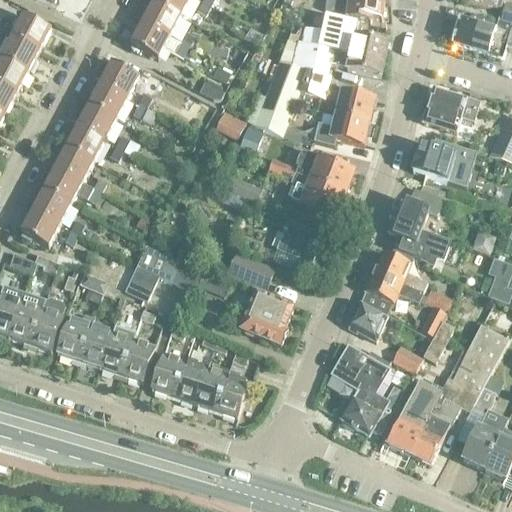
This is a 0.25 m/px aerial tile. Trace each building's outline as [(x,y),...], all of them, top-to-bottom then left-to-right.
[(156,0),(153,5),(182,21),(192,0),(156,0)] [(205,0),(203,5),(211,9),(215,0),(205,0)] [(382,24),(384,8),(332,0),(327,0),(325,14),(346,17),(345,23),(371,27),(372,23),(382,24)] [(332,0),(384,8),(385,0),(332,0)] [(462,0),(462,4),(497,12),(500,13),(503,5),(503,0),(462,0)] [(497,24),(511,28),(511,27),(511,6),(505,4),(505,6),(503,5),(500,13),(497,24)] [(182,21),(153,5),(142,27),(170,42),(182,21)] [(211,9),(203,5),(197,16),(205,20),(206,19),(216,25),(218,22),(220,23),(223,16),(211,9)] [(14,41),(41,56),(52,35),(25,20),(14,41)] [(362,31),(327,23),(315,21),(312,36),(305,35),(302,48),(297,70),(308,76),(310,76),(327,81),(329,70),(347,74),(346,75),(381,83),(389,49),(359,42),(362,31)] [(469,52),(477,26),(460,21),(460,23),(455,22),(449,43),(453,44),(453,46),(469,52)] [(502,62),(511,28),(497,24),(495,32),(477,26),(469,52),(502,62)] [(159,63),(165,53),(183,62),(189,52),(180,47),(170,42),(142,27),(131,48),(132,49),(131,52),(140,57),(141,54),(159,63)] [(180,47),(189,52),(195,41),(186,36),(180,47)] [(2,63),(29,77),(41,56),(14,41),(2,63)] [(282,141),(294,109),(299,97),(308,76),(297,70),(302,48),(287,42),(278,67),(279,67),(272,84),(271,84),(265,100),(256,97),(246,125),(255,128),(254,131),(282,141)] [(2,63),(0,67),(0,88),(18,99),(29,77),(2,63)] [(147,113),(152,101),(135,92),(140,81),(123,72),(124,69),(115,64),(114,67),(112,66),(100,88),(128,103),(138,108),(147,113)] [(299,97),(317,101),(326,103),(328,94),(331,82),(327,81),(310,76),(308,76),(299,97)] [(205,85),(199,96),(213,103),(221,103),(225,95),(205,85)] [(0,116),(7,120),(18,99),(0,88),(0,116)] [(89,109),(118,124),(128,103),(100,88),(89,109)] [(461,122),(474,126),(480,106),(467,102),(434,91),(423,127),(456,137),(461,122)] [(335,119),(371,127),(376,105),(341,96),(341,97),(328,94),(326,103),(339,106),(335,119)] [(156,118),(147,113),(138,108),(133,119),(151,128),(156,118)] [(78,130),(106,145),(118,124),(89,109),(78,130)] [(246,126),(225,115),(216,134),(237,144),(246,126)] [(511,119),(509,117),(489,160),(511,167),(511,119)] [(365,152),(371,127),(335,119),(332,133),(319,129),(316,138),(330,142),(330,143),(365,152)] [(66,151),(95,166),(106,145),(78,130),(66,151)] [(248,130),(238,154),(255,161),(264,137),(248,130)] [(116,150),(134,160),(140,149),(121,139),(116,150)] [(474,166),(472,166),(475,156),(439,145),(436,154),(421,149),(412,175),(448,186),(452,172),(470,177),(471,177),(477,179),(480,168),(474,166)] [(128,171),(134,160),(116,150),(109,161),(128,171)] [(95,166),(66,151),(55,172),(84,187),(95,166)] [(294,178),(346,197),(355,175),(320,161),(301,153),(295,169),(297,170),(296,172),(294,178)] [(269,175),(280,179),(285,168),(273,163),(269,175)] [(292,184),(294,178),(296,172),(285,168),(280,179),(292,184)] [(44,194),(72,209),(78,199),(87,204),(96,208),(101,198),(102,197),(93,192),(84,187),(55,172),(44,194)] [(337,222),(346,197),(294,178),(292,184),(291,186),(296,188),(290,204),(337,222)] [(225,194),(257,207),(263,194),(231,180),(225,194)] [(99,181),(93,192),(102,197),(101,198),(111,203),(117,191),(99,181)] [(402,205),(394,224),(422,235),(429,216),(439,219),(445,204),(442,203),(445,195),(423,188),(420,195),(415,193),(409,208),(402,205)] [(61,230),(72,209),(44,194),(32,215),(61,230)] [(32,242),(49,251),(61,230),(32,215),(21,236),(23,237),(21,241),(30,246),(32,242)] [(71,235),(79,240),(85,229),(77,224),(71,235)] [(334,253),(323,248),(326,239),(288,224),(284,232),(283,232),(282,235),(283,235),(276,253),(296,261),(291,273),(321,284),(334,253)] [(437,241),(422,235),(394,224),(388,239),(398,243),(393,254),(425,266),(430,254),(431,255),(437,241)] [(473,251),(490,256),(496,238),(479,232),(473,251)] [(74,250),(79,240),(71,235),(65,246),(74,250)] [(158,281),(173,288),(182,265),(146,249),(136,271),(158,281)] [(373,275),(423,297),(428,287),(408,278),(412,268),(382,256),(373,275)] [(37,267),(35,266),(15,258),(10,272),(19,275),(33,279),(37,268),(37,267)] [(37,259),(35,266),(37,267),(37,268),(44,271),(43,273),(55,278),(59,268),(37,259)] [(265,296),(274,275),(238,259),(228,281),(265,296)] [(173,288),(184,293),(193,269),(182,265),(173,288)] [(196,297),(198,290),(205,274),(193,269),(184,293),(196,297)] [(130,285),(153,295),(158,281),(136,271),(136,272),(130,285)] [(78,290),(83,278),(73,274),(71,281),(68,280),(64,293),(73,295),(74,292),(77,293),(78,290)] [(231,285),(205,274),(198,290),(225,302),(231,285)] [(419,307),(423,297),(373,275),(364,296),(365,296),(362,304),(388,317),(393,308),(394,309),(399,299),(419,307)] [(104,300),(105,300),(109,290),(108,290),(109,289),(85,279),(83,278),(78,290),(104,301),(104,300)] [(506,310),(511,297),(511,291),(487,282),(481,300),(506,310)] [(148,306),(153,295),(130,285),(125,297),(148,306)] [(0,302),(0,338),(10,342),(26,296),(3,289),(0,299),(0,300),(1,300),(0,302)] [(119,294),(109,290),(105,300),(115,304),(119,294)] [(447,317),(453,303),(430,294),(424,307),(447,317)] [(256,295),(250,308),(244,306),(240,315),(247,317),(240,334),(280,351),(287,335),(284,334),(294,311),(256,295)] [(10,342),(30,349),(45,304),(47,303),(26,296),(10,342)] [(50,302),(47,303),(45,304),(30,349),(52,357),(65,321),(62,320),(65,311),(63,307),(50,302)] [(387,320),(388,317),(362,304),(361,307),(360,306),(348,332),(357,337),(357,336),(377,347),(388,321),(387,320)] [(420,336),(434,343),(443,327),(447,319),(433,311),(420,336)] [(145,315),(141,324),(153,329),(157,320),(145,315)] [(59,358),(80,366),(94,324),(94,322),(94,321),(85,318),(83,327),(71,323),(59,358)] [(80,366),(101,373),(113,337),(102,333),(104,326),(94,322),(94,324),(80,366)] [(443,327),(434,343),(424,362),(435,368),(455,333),(443,327)] [(471,413),(483,392),(509,345),(481,330),(467,356),(462,353),(451,375),(452,375),(448,382),(443,392),(409,459),(431,469),(451,431),(460,413),(469,417),(471,413)] [(182,345),(186,336),(174,331),(170,340),(182,345)] [(113,337),(101,373),(122,380),(134,344),(133,344),(135,336),(124,332),(122,340),(113,337)] [(202,349),(215,354),(218,346),(206,341),(202,349)] [(156,352),(134,344),(122,380),(144,387),(156,352)] [(218,346),(215,354),(225,359),(228,351),(218,346)] [(340,424),(369,440),(386,412),(393,416),(403,398),(396,394),(390,406),(376,398),(390,373),(387,372),(390,368),(370,356),(368,361),(348,349),(340,362),(331,378),(358,395),(340,424)] [(423,363),(400,351),(392,366),(415,379),(423,363)] [(244,371),(248,363),(237,358),(234,367),(244,371)] [(153,395),(175,403),(187,367),(165,359),(153,395)] [(188,363),(187,367),(175,403),(196,410),(208,374),(196,370),(198,364),(189,361),(188,363)] [(196,410),(217,417),(231,375),(220,371),(218,377),(208,374),(196,410)] [(251,388),(238,384),(240,378),(231,375),(217,417),(239,424),(251,388)] [(387,448),(409,459),(443,392),(423,382),(420,387),(419,387),(387,448)] [(508,424),(507,423),(489,415),(496,398),(483,392),(471,413),(485,420),(480,431),(478,430),(462,465),(484,475),(504,433),(508,424)] [(511,436),(504,433),(484,475),(506,485),(511,471),(511,436)]
